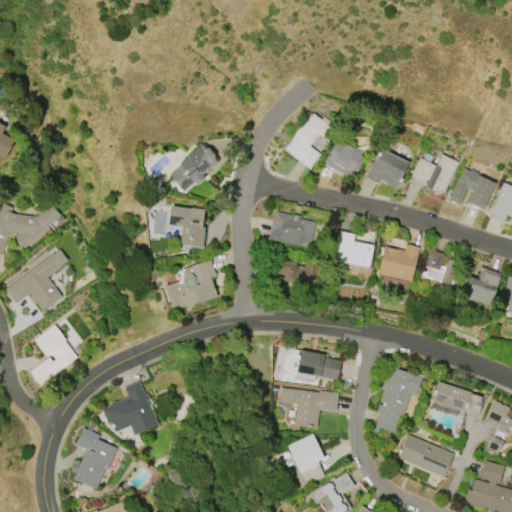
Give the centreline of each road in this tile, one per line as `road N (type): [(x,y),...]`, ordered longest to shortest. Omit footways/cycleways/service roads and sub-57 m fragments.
road 1 (residential): [(511,382),(437,351),(328,328),(209,328),(110,365),(78,388),(53,420),(45,511)]
road 2 (residential): [(242,179),(511,249)]
road 3 (residential): [(248,323),(242,179),(271,123),(304,87)]
road 4 (residential): [(373,337),(354,407),(364,468),(382,489),(433,511)]
